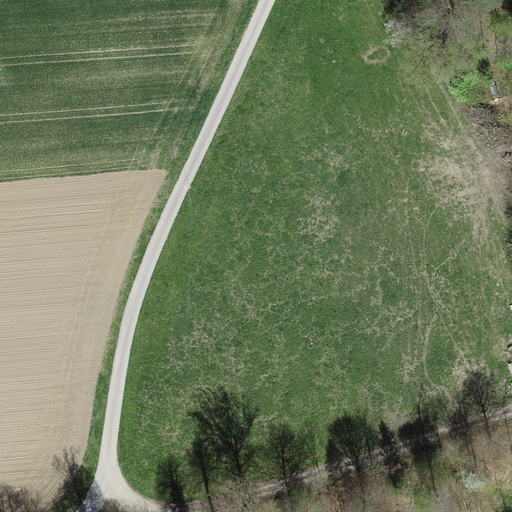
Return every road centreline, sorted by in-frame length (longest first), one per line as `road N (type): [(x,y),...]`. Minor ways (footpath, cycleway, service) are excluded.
road 1 (track): [(266,0),(143,276),(98,490)]
road 2 (track): [(180,511),(511,414)]
